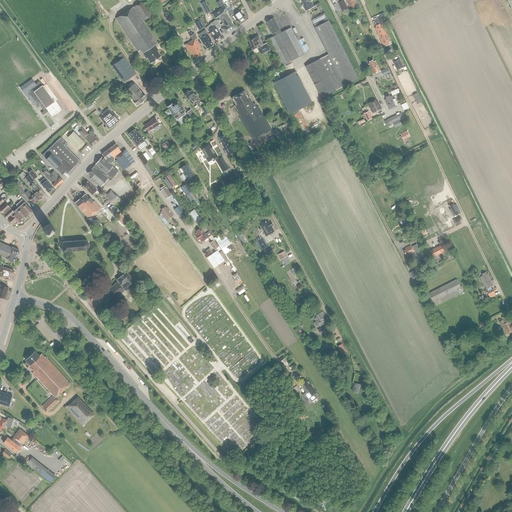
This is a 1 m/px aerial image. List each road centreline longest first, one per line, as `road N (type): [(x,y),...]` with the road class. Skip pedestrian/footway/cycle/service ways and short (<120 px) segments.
road 1 (unclassified): [(318,511),(227,462),(27,237)]
road 2 (unknown): [(194,68),(229,164),(269,211),(317,296)]
road 3 (secondary): [(193,452),(69,315),(14,297)]
road 4 (trunk): [(511,360),(420,441),(374,511)]
road 5 (trunk): [(406,511),(451,438),(511,368)]
road 6 (unknown): [(152,103),(230,226)]
road 7 (trunk): [(437,511),(511,389)]
road 8 (track): [(326,0),(385,110)]
road 9 (tertiary): [(27,237),(104,143)]
